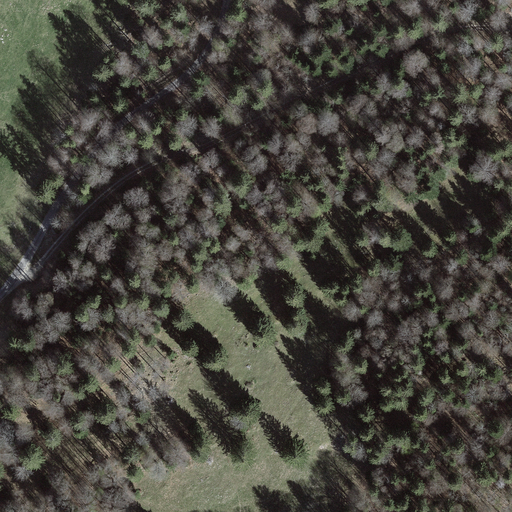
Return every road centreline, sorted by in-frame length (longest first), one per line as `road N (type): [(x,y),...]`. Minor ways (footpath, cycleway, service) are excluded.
road 1 (track): [(29,254),(137,170),(420,39),(474,25),(511,28)]
road 2 (unclassified): [(19,269),(102,142),(205,56),(227,0)]
